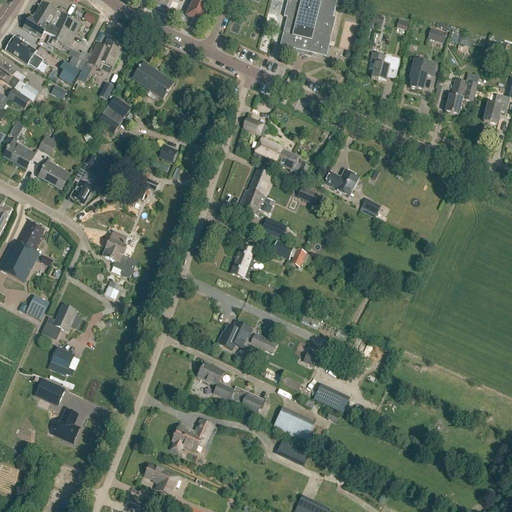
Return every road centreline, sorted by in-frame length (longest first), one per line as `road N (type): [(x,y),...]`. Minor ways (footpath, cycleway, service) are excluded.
road 1 (residential): [(94,511),(250,73)]
road 2 (tertiary): [(511,193),(250,73)]
